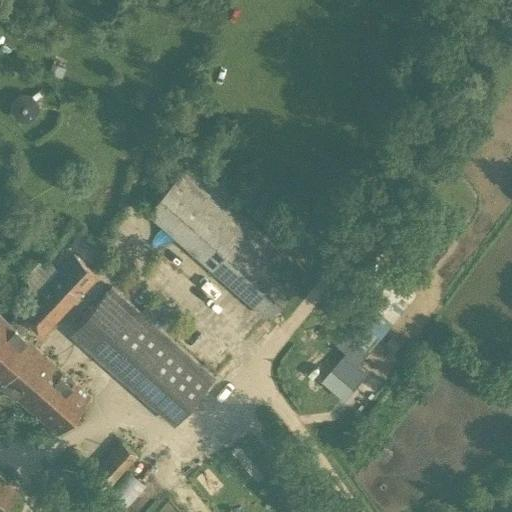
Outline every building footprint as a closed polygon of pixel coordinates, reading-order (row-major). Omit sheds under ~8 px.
[(202,164),(220,180),(213,188),(187,165),(147,210),(267,315),(306,270),(311,264),(244,204),(249,199),(237,189),(227,200),(225,198),(232,190),(223,183),(230,174),(209,157),(202,164)] [(0,381),(56,431),(89,394),(33,345),(34,343),(22,333),(30,324),(42,335),(98,275),(73,251),(57,268),(44,255),(39,259),(25,274),(29,286),(34,292),(8,320),(0,313),(0,381)] [(335,343),(344,351),(321,380),(343,400),(368,370),(359,362),(417,290),(394,271),(390,276),(381,269),(361,293),(370,302),(335,343)] [(69,332),(173,423),(215,375),(112,285),(69,332)] [(121,440),(87,482),(90,485),(82,498),(91,506),(138,454),(121,440)] [(0,475),(0,511),(18,491),(0,475)]
